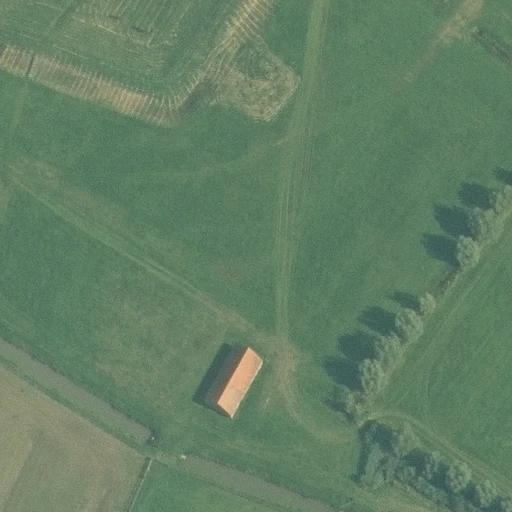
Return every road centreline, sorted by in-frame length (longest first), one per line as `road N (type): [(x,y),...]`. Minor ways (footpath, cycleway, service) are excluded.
road 1 (track): [(511,495),(399,426),(375,422),(349,434),(325,427),(296,400),(281,367),(233,324),(5,159)]
road 2 (track): [(281,367),(274,256),(322,0)]
